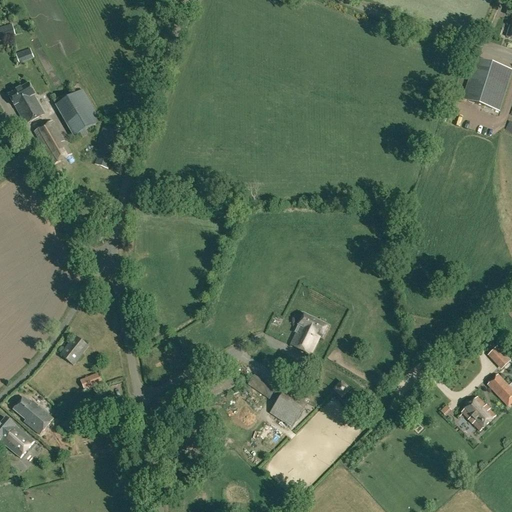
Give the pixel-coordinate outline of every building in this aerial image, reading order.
[(0,39),(16,35),(13,24),(0,27),(0,39)] [(19,64),(34,58),(31,49),(15,55),(19,64)] [(500,112),(511,72),(511,70),(476,59),(463,100),(500,112)] [(26,126),(45,115),(34,96),(35,95),(29,84),(9,96),(15,107),(15,106),(26,126)] [(75,137),(101,121),(83,90),(57,106),(75,137)] [(44,106),(49,120),(55,118),(50,103),(44,106)] [(54,166),(72,155),(53,121),(35,132),(54,166)] [(114,165),(126,130),(105,123),(93,158),(97,159),(95,165),(108,169),(110,163),(114,165)] [(0,157),(14,147),(7,138),(0,142),(0,157)] [(323,338),(328,326),(304,314),(298,326),(300,327),(291,346),(310,355),(319,336),(323,338)] [(74,366),(89,347),(76,336),(61,355),(74,366)] [(501,371),(511,361),(498,346),(488,356),(501,371)] [(229,372),(194,388),(201,402),(235,386),(234,383),(229,372)] [(85,391),(103,383),(99,373),(81,381),(85,391)] [(255,375),(248,385),(270,400),(276,390),(255,375)] [(508,407),(511,403),(511,390),(498,376),(488,385),(508,407)] [(292,429),(308,404),(287,390),(270,413),(292,429)] [(91,410),(109,404),(107,396),(88,402),(91,410)] [(40,436),(54,420),(33,402),(31,404),(24,398),(13,410),(26,421),(24,423),(40,436)] [(462,413),(463,414),(480,432),(496,417),(478,398),(462,413)] [(0,441),(20,459),(34,443),(15,427),(16,426),(6,418),(0,425),(0,441)] [(187,451),(206,444),(203,434),(184,441),(187,451)]
